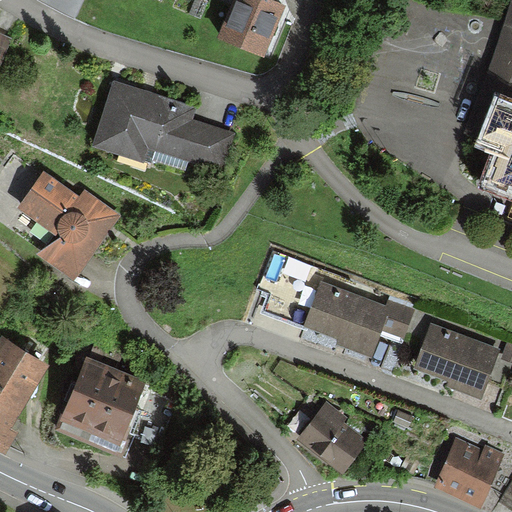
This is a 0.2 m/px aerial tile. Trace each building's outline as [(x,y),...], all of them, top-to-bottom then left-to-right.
[(268,0),(238,0),(220,43),(265,62),(287,8),(268,0)] [(487,185),(511,195),(511,29),(510,29),(504,27),(462,132),(502,147),(487,185)] [(0,62),(9,41),(0,37),(0,62)] [(195,109),(114,83),(93,146),(144,162),(148,150),(221,174),(233,136),(191,122),(195,109)] [(36,257),(76,284),(122,217),(84,190),(79,196),(44,172),(17,211),(52,235),(36,257)] [(386,307),(322,284),(305,330),(341,343),(338,351),(373,363),(384,334),(406,342),(418,309),(389,299),(386,307)] [(447,390),(481,403),(500,351),(430,326),(413,372),(448,385),(447,390)] [(1,342),(0,343),(0,454),(7,459),(21,435),(13,431),(35,394),(50,371),(1,342)] [(75,389),(58,432),(122,458),(128,444),(125,443),(132,425),(148,386),(87,361),(75,389)] [(370,441),(324,408),(298,443),(344,477),(361,454),(370,441)] [(455,441),(436,491),(480,511),(503,455),(485,447),(483,453),(455,441)] [(511,511),(511,483),(492,511),(511,511)]
